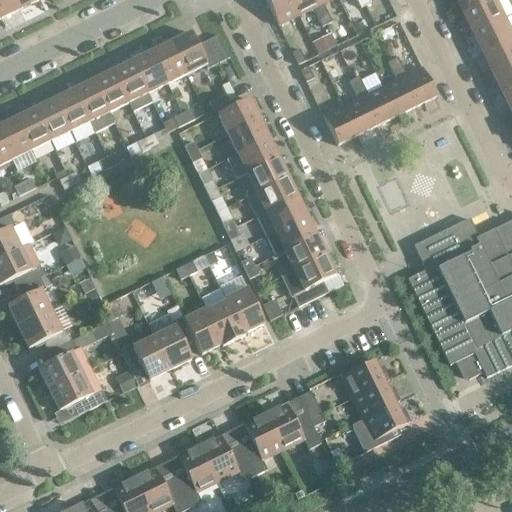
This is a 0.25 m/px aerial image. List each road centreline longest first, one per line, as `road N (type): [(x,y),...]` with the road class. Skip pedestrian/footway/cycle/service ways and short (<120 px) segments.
road 1 (residential): [(52,475),(385,312),(240,0)]
road 2 (residential): [(411,0),(485,159),(511,187)]
road 3 (residential): [(0,75),(156,0)]
road 4 (residential): [(52,475),(0,366)]
